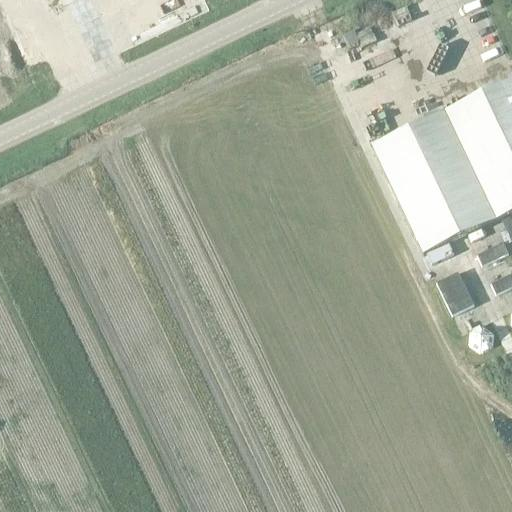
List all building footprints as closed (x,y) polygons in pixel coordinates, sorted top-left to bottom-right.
[(511,82),(445,114),(496,222),(511,214),(511,82)] [(496,222),(445,114),(371,149),(423,257),(496,222)] [(507,260),(501,247),(473,260),(479,273),(507,260)] [(450,320),(469,311),(452,273),(432,282),(450,320)] [(511,290),(511,276),(488,288),(493,299),(511,290)]
